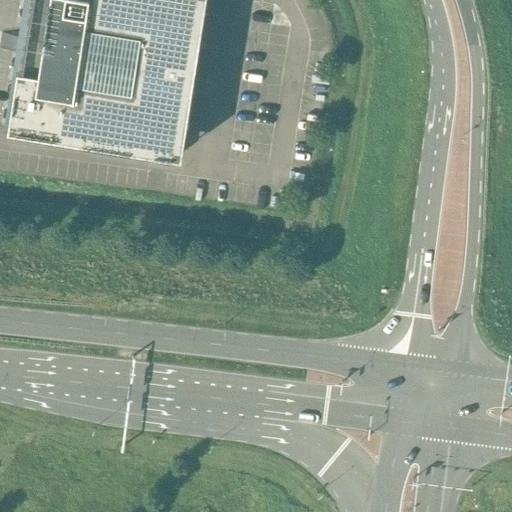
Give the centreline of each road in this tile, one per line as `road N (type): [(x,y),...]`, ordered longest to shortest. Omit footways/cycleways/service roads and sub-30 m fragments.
road 1 (primary): [(413,369),(0,320)]
road 2 (unclassified): [(455,374),(477,149),(473,37),(460,0)]
road 3 (unclassified): [(434,0),(450,69),(413,369)]
road 4 (primary): [(0,374),(266,406)]
road 5 (motorway): [(266,406),(356,473),(381,511)]
road 6 (primary): [(266,406),(397,422)]
